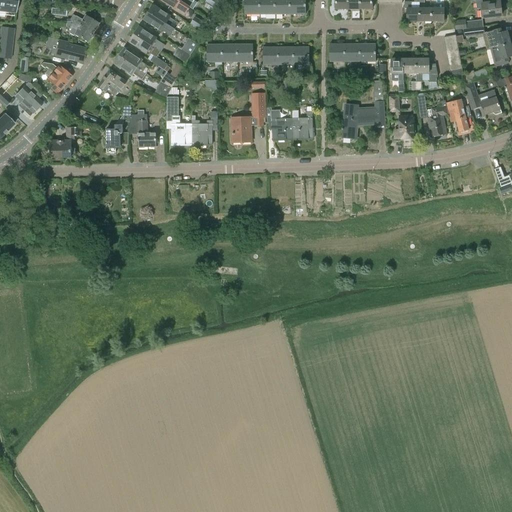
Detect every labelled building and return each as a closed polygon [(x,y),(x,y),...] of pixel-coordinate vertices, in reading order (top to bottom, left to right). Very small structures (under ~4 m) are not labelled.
[(17,0),(0,0),(0,11),(15,14),(17,0)] [(189,7),(177,0),(161,0),(176,9),(177,8),(185,14),(189,7)] [(206,0),(205,2),(217,9),(218,10),(224,0),(206,0)] [(259,0),(244,0),(244,15),(260,15),(259,0)] [(259,0),(260,15),(275,15),(274,0),(259,0)] [(274,0),(275,15),(290,15),(290,0),(274,0)] [(290,0),(290,15),(306,14),(305,0),(290,0)] [(348,10),(348,0),(335,0),(336,10),(348,10)] [(359,0),(348,0),(348,10),(360,10),(359,0)] [(372,0),(359,0),(360,10),(372,10),(372,0)] [(482,0),(475,0),(477,9),(480,9),(481,18),(501,16),(500,2),(483,4),(482,0)] [(217,9),(205,2),(202,7),(214,14),(217,9)] [(404,2),(404,9),(407,9),(407,22),(419,22),(419,8),(419,2),(404,2)] [(153,5),(149,13),(175,30),(179,24),(170,17),(171,16),(153,5)] [(432,8),(419,8),(419,22),(432,22),(432,8)] [(444,8),(432,8),(432,22),(444,22),(444,8)] [(175,30),(149,13),(144,20),(161,31),(162,30),(171,36),(175,30)] [(69,21),(71,22),(92,34),(98,24),(85,16),(82,21),(75,17),(74,17),(71,16),(69,21)] [(195,17),(190,23),(205,33),(211,22),(205,18),(203,22),(195,17)] [(465,21),(454,22),(455,30),(470,29),(483,27),(482,20),(465,22),(465,21)] [(65,22),(65,28),(69,28),(70,29),(68,33),(73,36),(73,35),(87,43),(92,34),(71,22),(65,22)] [(1,27),(0,37),(0,42),(12,44),(14,28),(1,27)] [(139,27),(135,33),(146,40),(145,41),(161,52),(165,46),(155,40),(156,38),(139,27)] [(483,27),(470,29),(470,36),(484,34),(483,27)] [(486,36),(483,37),(487,51),(491,50),(490,49),(510,44),(507,31),(500,33),(500,30),(486,34),(486,36)] [(135,33),(129,42),(147,53),(148,52),(151,54),(148,59),(150,60),(167,72),(170,68),(166,65),(157,58),(161,52),(145,41),(146,40),(135,33)] [(53,54),(53,56),(82,63),(86,49),(67,44),(68,43),(47,38),(45,48),(52,50),(51,53),(53,54)] [(197,44),(188,38),(181,49),(190,54),(197,44)] [(12,44),(0,42),(0,58),(10,60),(12,44)] [(511,50),(510,44),(490,49),(491,50),(495,67),(509,63),(507,58),(511,57),(511,50)] [(207,45),(207,63),(222,63),(222,45),(207,45)] [(222,45),(222,63),(230,62),(238,62),(238,45),(230,45),(227,45),(222,45)] [(238,45),(238,62),(253,62),(253,45),(242,45),(238,45)] [(330,45),(330,62),(345,62),(345,45),(330,45)] [(345,45),(345,62),(353,62),(360,62),(360,45),(353,45),(349,45),(345,45)] [(360,45),(360,62),(376,62),(376,45),(363,45),(360,45)] [(178,47),(173,55),(186,63),(191,54),(190,54),(181,49),(178,47)] [(263,48),(263,65),(278,65),(278,48),(263,48)] [(278,48),(278,65),(286,65),(294,65),(294,48),(286,48),(285,48),(278,48)] [(294,48),(294,65),(309,65),(309,48),(300,48),(294,48)] [(125,49),(121,55),(130,61),(129,62),(146,74),(150,68),(141,61),(141,60),(125,49)] [(130,61),(121,55),(115,63),(131,75),(132,73),(142,80),(146,74),(129,62),(130,61)] [(391,59),(391,74),(404,74),(404,59),(391,59)] [(404,59),(404,74),(416,74),(416,59),(404,59)] [(416,82),(416,90),(421,90),(421,82),(423,82),(423,74),(429,74),(429,83),(437,83),(437,80),(438,77),(436,65),(429,65),(429,59),(416,59),(416,74),(416,82)] [(45,68),(48,70),(66,84),(72,77),(58,66),(56,68),(52,64),(43,63),(40,66),(44,69),(45,68)] [(474,72),(477,81),(488,78),(485,69),(474,72)] [(66,84),(48,70),(45,73),(49,77),(47,80),(50,83),(47,87),(49,89),(53,92),(56,95),(60,91),(66,84)] [(98,86),(106,92),(107,90),(116,97),(126,83),(110,71),(98,86)] [(167,72),(160,82),(171,88),(176,79),(171,75),(167,72)] [(18,80),(27,83),(29,77),(20,74),(18,80)] [(511,100),(511,76),(496,82),(499,88),(506,86),(511,101),(511,100)] [(382,81),(374,82),(375,97),(383,97),(382,81)] [(171,88),(160,82),(154,93),(165,99),(167,95),(171,88)] [(27,83),(15,97),(33,114),(42,104),(37,100),(42,95),(27,83)] [(477,97),(473,83),(463,86),(471,110),(481,106),(484,115),(492,113),(495,115),(502,113),(500,110),(501,110),(496,97),(496,98),(494,91),(477,97)] [(0,103),(5,108),(10,102),(0,93),(0,103)] [(253,118),(232,118),(232,143),(251,142),(251,126),(256,126),(256,127),(263,126),(262,118),(265,118),(265,94),(252,94),(253,118)] [(388,96),(389,110),(398,109),(396,95),(388,96)] [(418,98),(420,120),(427,119),(428,118),(425,97),(418,98)] [(167,99),(167,129),(172,129),(172,145),(192,145),(192,125),(180,125),(180,117),(178,117),(178,99),(167,99)] [(453,102),(445,104),(448,115),(450,123),(456,122),(459,133),(469,130),(466,119),(471,118),(469,110),(464,111),(461,100),(453,102)] [(428,118),(427,119),(429,127),(431,126),(433,137),(446,135),(443,116),(448,115),(445,104),(445,101),(440,102),(441,108),(436,109),(437,117),(428,118)] [(345,105),(342,138),(356,139),(357,128),(362,126),(376,125),(376,126),(384,126),(383,102),(375,103),(375,108),(354,109),(354,106),(345,105)] [(115,130),(106,130),(107,148),(107,153),(116,153),(116,148),(121,148),(120,138),(123,138),(123,125),(124,122),(130,123),(130,115),(130,106),(125,105),(124,118),(122,118),(115,125),(115,130)] [(271,108),(267,109),(267,124),(269,123),(269,130),(272,129),(273,140),(293,140),(292,120),(280,120),(280,111),(271,111),(271,108)] [(298,111),(292,111),(292,120),(293,140),(313,139),(312,108),(307,108),(307,119),(299,120),(298,111)] [(192,125),(192,145),(212,145),(212,131),(217,131),(217,113),(212,113),(211,122),(207,122),(207,125),(200,125),(200,122),(192,122),(192,125)] [(0,118),(0,138),(14,124),(4,114),(0,118)] [(130,123),(129,134),(138,134),(138,148),(156,147),(156,134),(147,134),(147,121),(147,115),(130,115),(130,123)] [(399,116),(400,139),(414,138),(413,116),(399,116)] [(67,141),(49,142),(49,158),(71,157),(71,144),(73,144),(73,137),(80,136),(80,128),(66,128),(67,141)] [(511,170),(511,171),(511,173),(497,178),(503,193),(511,189),(511,170)]
